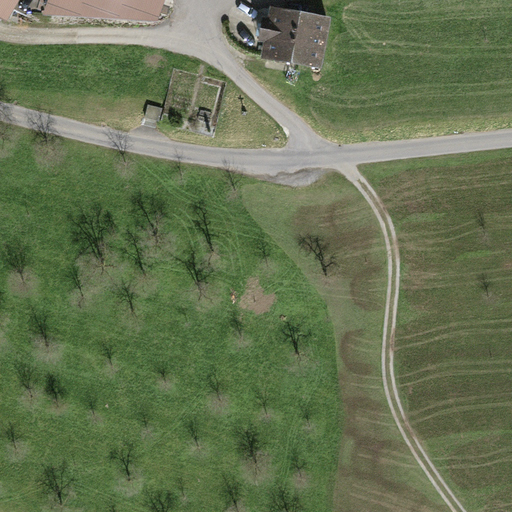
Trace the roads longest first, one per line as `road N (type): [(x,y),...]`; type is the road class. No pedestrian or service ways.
road 1 (track): [(459,511),(421,463),(394,402),(385,349),(393,258),(383,214),(360,180),(199,40),(0,34)]
road 2 (unclassified): [(511,142),(226,158),(0,111)]
